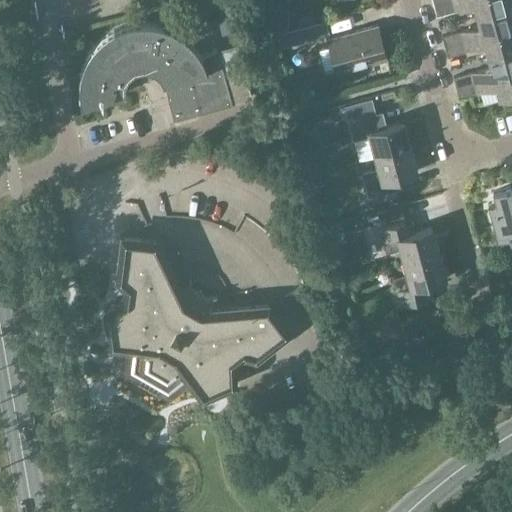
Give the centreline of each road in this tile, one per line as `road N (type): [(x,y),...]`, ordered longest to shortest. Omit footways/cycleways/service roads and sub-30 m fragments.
road 1 (tertiary): [(31,511),(0,332)]
road 2 (residential): [(452,162),(408,0)]
road 3 (residential): [(481,293),(452,162)]
road 4 (secondary): [(407,511),(511,432)]
